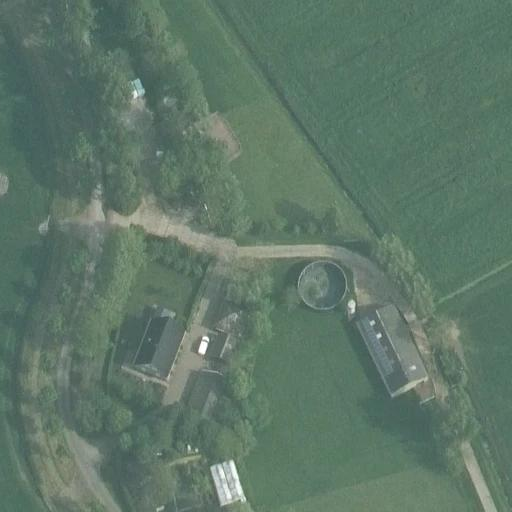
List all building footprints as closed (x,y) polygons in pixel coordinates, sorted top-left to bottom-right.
[(341,285),(341,284),(340,280),(339,276),(335,269),(332,266),(327,264),(324,262),(319,262),(314,262),(309,264),(303,268),(298,275),(296,280),(296,284),(296,289),(298,293),(302,300),(308,305),(317,307),(323,307),(327,305),(334,301),(339,294),(340,289),(341,285)] [(220,304),(211,330),(240,340),(249,314),(220,304)] [(390,400),(414,388),(427,382),(391,309),(355,327),(390,400)] [(157,311),(151,325),(165,330),(170,316),(157,311)] [(165,381),(182,337),(165,330),(151,325),(134,369),(165,381)] [(229,367),(237,344),(217,337),(209,360),(229,367)] [(201,373),(184,419),(214,431),(231,385),(201,373)] [(149,466),(136,468),(138,483),(151,481),(149,466)]
